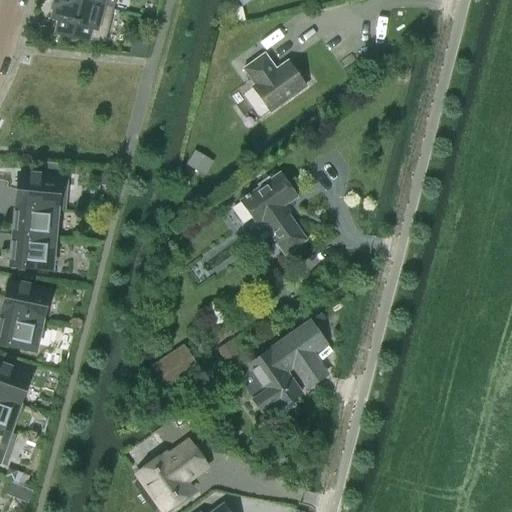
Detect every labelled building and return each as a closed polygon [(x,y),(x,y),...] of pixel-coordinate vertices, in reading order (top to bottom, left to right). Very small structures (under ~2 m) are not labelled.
[(75,0),(54,0),(52,8),(54,9),(52,18),(59,20),(56,33),(86,41),(104,43),(112,9),(75,0)] [(75,0),(112,9),(114,0),(75,0)] [(304,87),(287,63),(275,71),(264,55),(243,70),(255,86),(252,88),(269,112),(304,87)] [(193,154),(186,166),(203,176),(210,164),(193,154)] [(112,187),(114,171),(98,169),(97,185),(112,187)] [(305,241),(282,208),(296,198),(279,174),(270,180),(268,177),(256,186),(258,189),(248,196),(247,194),(243,197),(244,198),(239,202),(253,221),(245,227),(257,245),(269,236),(284,256),(305,241)] [(62,211),(65,179),(18,175),(15,206),(54,211),(62,211)] [(52,240),(54,211),(15,206),(12,236),(52,240)] [(49,270),(52,240),(12,236),(10,267),(49,270)] [(40,322),(46,291),(7,283),(1,313),(40,322)] [(0,344),(33,352),(40,322),(1,313),(0,316),(0,344)] [(291,369),(313,353),(325,345),(310,322),(246,366),(249,369),(236,378),(261,414),(274,405),(277,409),(299,394),(284,373),(291,369)] [(181,349),(152,368),(167,393),(197,374),(181,349)] [(0,398),(17,404),(27,376),(0,366),(0,398)] [(0,430),(7,433),(17,404),(0,398),(0,430)] [(0,463),(4,465),(15,435),(7,433),(0,430),(0,463)] [(182,482),(205,466),(188,443),(166,459),(163,455),(137,474),(164,511),(190,492),(182,482)] [(13,481),(17,471),(7,468),(4,478),(13,481)] [(22,489),(18,498),(27,502),(31,492),(22,489)]
